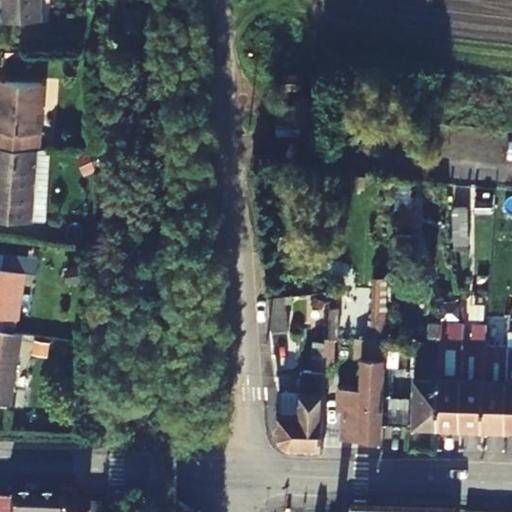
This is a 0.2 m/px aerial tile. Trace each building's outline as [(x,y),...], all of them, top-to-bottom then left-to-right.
[(1,0),(3,22),(42,19),(40,0),(1,0)] [(30,32),(29,48),(71,50),(72,34),(30,32)] [(305,72),(277,73),(277,87),(306,86),(305,72)] [(42,84),(0,80),(0,147),(35,150),(38,150),(42,84)] [(299,90),(277,90),(277,101),(299,100),(299,90)] [(305,104),(278,105),(278,118),(306,117),(305,104)] [(299,121),(278,121),(278,133),(299,132),(299,121)] [(299,135),(278,136),(278,148),(300,147),(299,135)] [(0,219),(30,221),(35,150),(0,147),(0,219)] [(396,177),(393,231),(417,232),(418,195),(413,195),(413,178),(396,177)] [(469,206),(454,206),(453,233),(467,234),(469,206)] [(23,271),(0,267),(0,316),(16,319),(23,271)] [(272,330),(292,326),(285,294),(269,296),(272,330)] [(442,322),(419,320),(418,340),(441,341),(442,322)] [(442,322),(441,341),(464,342),(465,322),(442,322)] [(0,402),(10,404),(22,335),(0,331),(0,402)] [(356,349),(356,336),(326,336),(326,343),(325,360),(335,360),(336,349),(356,349)] [(346,408),(345,436),(382,437),(385,396),(388,337),(364,336),(363,388),(340,388),(339,408),(346,408)] [(439,424),(441,341),(418,340),(414,423),(439,424)] [(441,341),(439,424),(460,425),(464,342),(441,341)] [(464,342),(460,425),(484,425),(487,342),(464,342)] [(505,426),(508,343),(487,342),(484,425),(505,426)] [(326,343),(315,343),(314,368),(325,369),(325,360),(326,343)] [(325,369),(314,368),(303,368),(303,390),(280,389),(280,436),(287,444),(324,445),(325,369)] [(405,396),(390,396),(390,422),(404,422),(405,396)] [(52,511),(53,503),(0,500),(0,511),(52,511)] [(53,503),(52,511),(102,511),(102,504),(53,503)]
